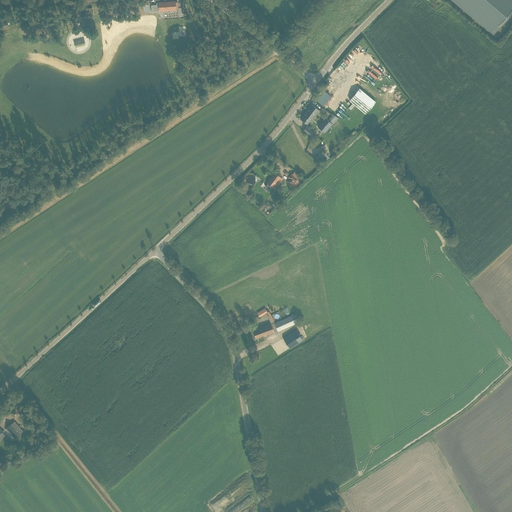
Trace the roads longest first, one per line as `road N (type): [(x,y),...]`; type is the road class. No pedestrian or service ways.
road 1 (unclassified): [(264,511),(227,331),(154,250)]
road 2 (track): [(276,52),(57,194)]
road 3 (unclassified): [(154,250),(282,130),(316,84)]
road 4 (unclassified): [(0,391),(154,250)]
road 5 (unclassified): [(316,84),(211,0)]
